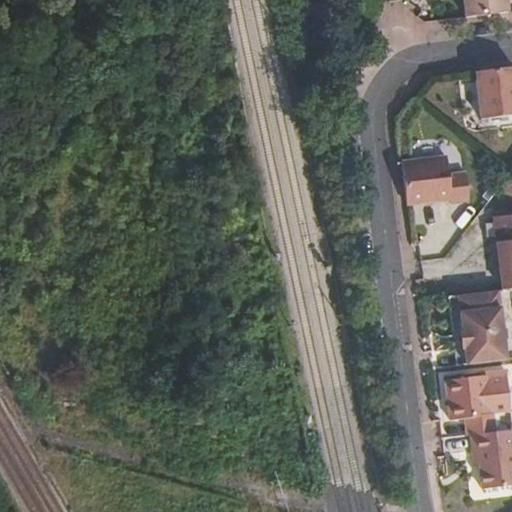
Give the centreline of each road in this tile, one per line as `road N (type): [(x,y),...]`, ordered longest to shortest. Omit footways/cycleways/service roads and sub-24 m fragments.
road 1 (residential): [(511,46),(416,57),(386,77),(370,142),(427,511)]
road 2 (unclassified): [(27,435),(311,511)]
road 3 (track): [(331,0),(343,121),(370,142)]
